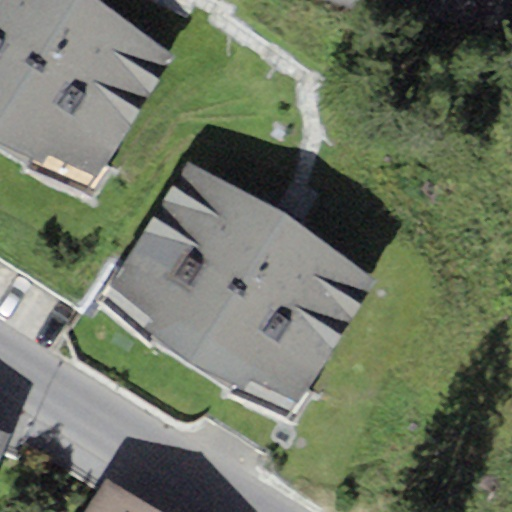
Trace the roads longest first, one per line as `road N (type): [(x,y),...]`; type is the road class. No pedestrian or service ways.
road 1 (residential): [(233,511),(0,358)]
road 2 (residential): [(387,0),(413,11),(511,18)]
